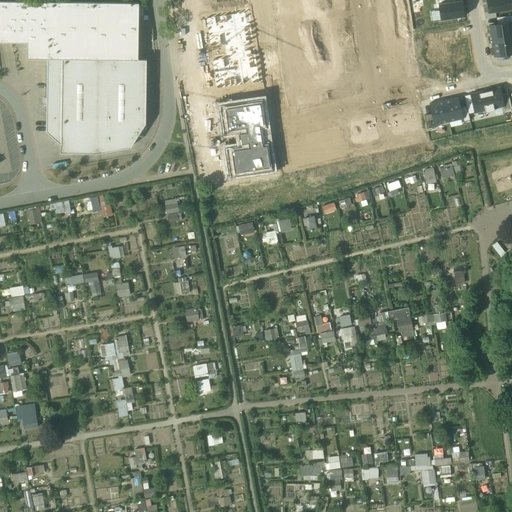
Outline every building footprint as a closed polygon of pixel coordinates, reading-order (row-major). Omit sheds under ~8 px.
[(508,0),(484,0),(486,14),(510,11),(508,0)] [(138,3),(0,1),(0,41),(27,42),(27,59),(47,59),(137,60),(137,59),(138,3)] [(461,2),(437,5),(440,21),(464,17),(461,2)] [(260,82),(249,10),(206,16),(216,88),(260,82)] [(511,20),(488,24),(490,40),(511,36),(511,20)] [(511,36),(490,40),(493,56),(511,52),(511,36)] [(382,59),(384,71),(403,68),(401,56),(382,59)] [(137,60),(47,59),(46,131),(60,144),(60,152),(96,153),(130,147),(145,123),(146,60),(137,59),(137,60)] [(355,61),(342,62),(343,66),(339,66),(340,73),(356,71),(355,61)] [(384,71),(386,83),(404,81),(402,68),(384,71)] [(344,80),(345,84),(358,82),(356,71),(340,73),(341,80),(344,80)] [(470,95),(474,113),(485,111),(485,112),(494,110),(494,109),(505,106),(501,88),(470,95)] [(274,168),(263,97),(219,104),(230,175),(274,168)] [(458,97),(444,100),(448,121),(463,118),(460,107),(458,97)] [(444,100),(429,103),(432,114),(434,125),(448,121),(444,100)] [(466,106),(460,107),(463,118),(463,121),(469,120),(466,106)] [(414,107),(402,109),(407,131),(419,128),(414,107)] [(402,109),(391,112),(395,133),(407,131),(402,109)] [(434,125),(432,114),(424,115),(428,130),(435,128),(434,125)] [(375,115),(363,118),(367,140),(380,137),(375,115)] [(363,118),(351,121),(356,142),(367,140),(363,118)] [(441,163),(442,176),(464,175),(463,161),(441,163)] [(425,180),(438,180),(437,170),(425,170),(425,180)] [(383,185),(372,190),(378,201),(389,196),(383,185)] [(357,193),(358,200),(367,200),(366,192),(357,193)] [(102,210),(101,205),(106,204),(104,194),(93,197),(95,211),(102,210)] [(352,197),(341,200),(343,207),(354,204),(352,197)] [(167,200),(170,222),(182,220),(178,198),(167,200)] [(67,216),(74,215),(70,200),(53,204),(55,214),(65,211),(67,216)] [(337,202),(324,206),(327,213),(339,209),(337,202)] [(113,204),(102,205),(103,216),(114,216),(113,204)] [(44,221),(42,207),(29,210),(32,224),(44,221)] [(8,221),(13,220),(12,212),(0,213),(0,226),(9,226),(8,221)] [(305,225),(312,224),(313,230),(319,229),(317,216),(304,218),(305,225)] [(291,218),(280,220),(283,232),(294,230),(291,218)] [(241,225),(243,235),(258,231),(255,221),(241,225)] [(280,223),(267,225),(269,232),(281,230),(280,223)] [(264,242),(280,240),(278,231),(263,232),(264,242)] [(110,247),(111,258),(122,257),(120,246),(110,247)] [(174,247),(175,257),(188,256),(187,246),(174,247)] [(447,279),(461,280),(461,270),(447,270),(447,279)] [(99,272),(85,274),(87,283),(91,282),(93,293),(103,291),(99,272)] [(67,284),(85,283),(85,275),(66,276),(67,284)] [(190,280),(175,282),(176,295),(191,293),(190,280)] [(118,284),(120,297),(133,295),(131,282),(118,284)] [(0,289),(0,298),(27,294),(25,285),(0,289)] [(27,309),(27,297),(9,297),(9,306),(15,306),(15,309),(27,309)] [(379,321),(399,319),(401,332),(415,331),(412,308),(378,312),(379,321)] [(203,309),(187,310),(188,321),(204,320),(203,309)] [(421,322),(440,321),(440,320),(446,320),(445,313),(420,315),(421,322)] [(340,316),(342,327),(354,325),(352,314),(340,316)] [(332,321),(325,323),(323,315),(316,317),(320,332),(334,329),(332,321)] [(234,326),(236,337),(245,336),(244,325),(234,326)] [(387,339),(386,325),(365,327),(366,339),(377,338),(377,340),(387,339)] [(356,326),(342,328),(346,346),(359,343),(356,326)] [(272,329),(264,330),(265,340),(274,339),(272,329)] [(322,332),(323,344),(338,342),(336,331),(322,332)] [(118,348),(119,358),(131,356),(129,335),(119,336),(121,347),(118,348)] [(299,337),(301,352),(310,351),(308,336),(299,337)] [(115,364),(117,377),(132,374),(130,360),(119,362),(116,342),(103,344),(107,365),(115,364)] [(296,377),(305,377),(303,349),(294,349),(296,377)] [(11,365),(24,363),(22,351),(9,353),(11,365)] [(216,363),(196,364),(197,376),(217,375),(216,363)] [(5,364),(0,365),(0,377),(9,375),(5,364)] [(28,389),(25,373),(12,375),(15,391),(28,389)] [(113,390),(127,387),(124,376),(111,380),(113,390)] [(212,378),(201,379),(202,392),(212,391),(212,378)] [(0,382),(0,394),(12,392),(10,381),(0,382)] [(126,387),(126,395),(134,395),(134,387),(126,387)] [(119,400),(120,416),(129,415),(128,399),(119,400)] [(35,403),(18,406),(23,430),(40,426),(35,403)] [(309,422),(308,412),(297,412),(298,423),(309,422)] [(218,434),(209,435),(209,444),(219,443),(218,434)] [(136,449),(137,456),(130,457),(132,466),(149,461),(145,447),(136,449)] [(324,449),(307,450),(307,458),(325,458),(324,449)] [(364,464),(377,462),(390,460),(388,450),(362,455),(364,464)] [(456,452),(456,463),(471,463),(471,451),(456,452)] [(431,470),(431,453),(416,453),(417,465),(401,466),(402,471),(431,470)] [(349,454),(341,455),(342,467),(355,466),(354,456),(349,457),(349,454)] [(445,454),(435,454),(436,464),(452,463),(452,457),(445,458),(445,454)] [(341,468),(341,456),(329,456),(330,468),(341,468)] [(216,462),(219,478),(225,477),(223,461),(216,462)] [(303,475),(322,474),(322,463),(302,464),(303,475)] [(28,466),(29,475),(47,473),(46,464),(28,466)] [(442,476),(452,475),(451,466),(441,467),(442,476)] [(478,475),(487,474),(486,466),(478,466),(478,475)] [(363,479),(379,478),(379,467),(363,468),(363,479)] [(388,467),(388,483),(399,484),(400,468),(388,467)] [(355,468),(345,469),(345,477),(355,476),(355,468)] [(342,469),(333,469),(333,482),(342,482),(342,469)] [(423,470),(424,484),(437,483),(436,469),(423,470)] [(29,472),(13,473),(14,483),(30,481),(29,472)] [(134,473),(137,490),(145,488),(142,472),(134,473)] [(147,497),(155,497),(155,488),(147,488),(147,497)] [(28,511),(34,510),(31,490),(26,491),(28,511)] [(45,493),(34,494),(35,505),(47,503),(45,493)] [(221,505),(233,504),(232,496),(221,497),(221,505)] [(140,510),(135,511),(134,511),(160,511),(159,504),(153,504),(153,499),(139,501),(140,510)]
